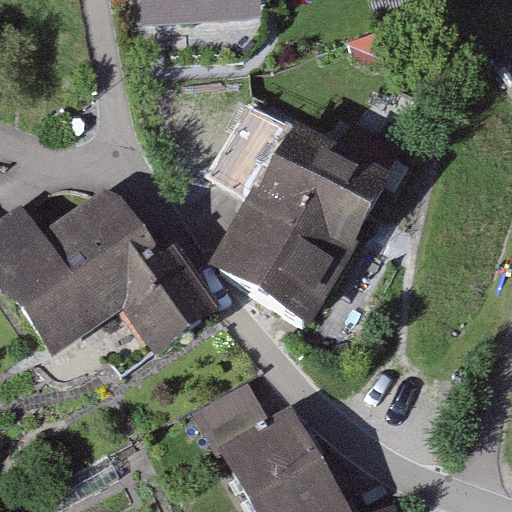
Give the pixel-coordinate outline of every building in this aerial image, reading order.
[(261,0),(139,0),(140,34),(263,29),(261,0)] [(212,272),(311,336),(396,186),(388,181),(403,156),(358,129),(343,157),(299,132),(262,196),(256,193),(212,272)] [(0,300),(26,322),(52,362),(36,371),(46,384),(53,388),(64,391),(72,390),(79,386),(113,368),(123,384),(154,362),(157,366),(224,319),(176,247),(161,259),(127,211),(108,197),(44,241),(23,210),(0,227),(0,300)] [(396,511),(392,511),(349,511),(292,415),(269,429),(249,389),(195,419),(215,459),(221,456),(251,511),(396,511)] [(36,511),(30,499),(6,510),(7,511),(36,511)]
